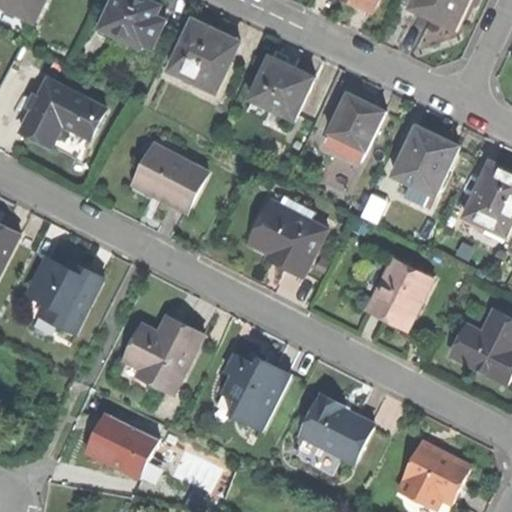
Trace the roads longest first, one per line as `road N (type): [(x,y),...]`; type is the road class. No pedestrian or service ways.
road 1 (residential): [(0,173),(511,435)]
road 2 (residential): [(460,104),(242,0)]
